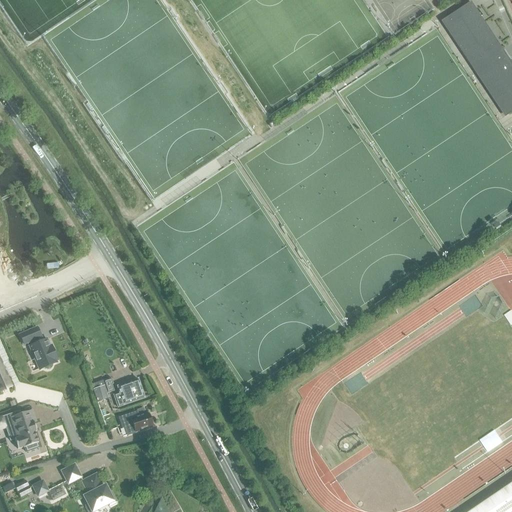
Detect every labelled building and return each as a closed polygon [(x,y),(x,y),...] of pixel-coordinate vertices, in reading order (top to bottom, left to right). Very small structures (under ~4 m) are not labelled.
[(511,62),(472,1),(441,21),(504,118),(511,112),(511,62)] [(32,330),(19,335),(23,345),(30,343),(31,346),(29,347),(32,353),(39,370),(43,369),(45,370),(47,370),(49,370),(51,369),(52,367),(52,365),(56,363),(55,361),(57,361),(51,347),(49,347),(46,340),(39,343),(37,339),(41,338),(37,328),(32,330)] [(0,389),(10,385),(0,362),(0,389)] [(110,378),(102,381),(106,394),(113,392),(111,385),(113,385),(110,378)] [(116,386),(118,393),(113,395),(118,407),(143,399),(137,379),(116,386)] [(96,388),(92,389),(97,403),(108,399),(106,394),(102,381),(94,384),(96,388)] [(137,412),(119,418),(123,428),(124,428),(127,436),(129,435),(148,429),(153,427),(148,414),(145,415),(143,408),(136,410),(137,412)] [(19,412),(0,418),(0,429),(5,428),(10,442),(14,440),(17,450),(23,448),(24,448),(26,453),(39,448),(37,444),(38,444),(34,433),(36,432),(33,423),(36,422),(32,411),(20,415),(19,412)] [(498,428),(480,439),(488,452),(506,441),(498,428)] [(68,484),(80,478),(74,465),(61,472),(68,484)] [(108,508),(116,503),(111,493),(109,495),(104,487),(101,489),(99,484),(100,484),(95,475),(82,482),(88,495),(84,497),(88,505),(85,507),(88,511),(97,511),(97,510),(107,505),(108,508)] [(25,481),(14,486),(15,489),(20,498),(31,492),(25,481)] [(31,486),(36,497),(47,492),(42,481),(31,486)] [(12,483),(2,489),(5,495),(15,489),(14,486),(12,483)] [(511,511),(511,483),(469,511),(511,511)] [(168,511),(162,499),(155,511),(168,511)]
